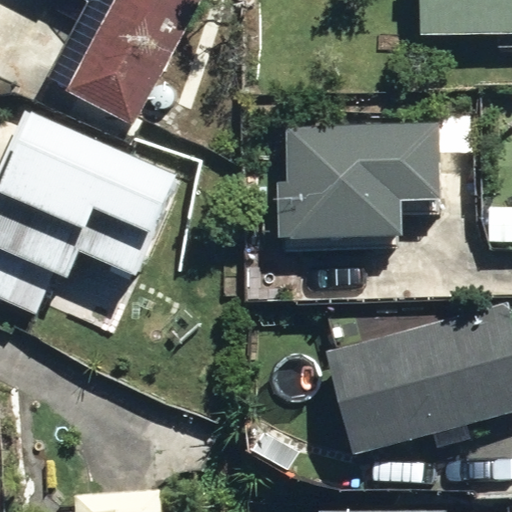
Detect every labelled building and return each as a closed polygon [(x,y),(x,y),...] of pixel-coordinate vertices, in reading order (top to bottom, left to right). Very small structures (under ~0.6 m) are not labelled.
[(132,0),(85,93),(152,126),(215,0),(132,0)] [(511,0),(440,0),(440,33),(511,33),(511,0)] [(160,277),(205,179),(43,105),(0,198),(0,294),(49,317),(72,267),(91,276),(102,251),(160,277)] [(426,123),(293,130),(299,233),(432,227),(426,123)] [(334,351),(366,461),(511,418),(511,334),(503,302),(334,351)] [(182,511),(181,488),(90,494),(90,511),(182,511)]
